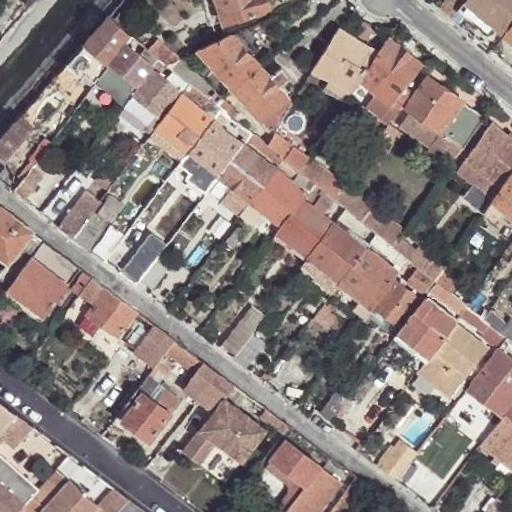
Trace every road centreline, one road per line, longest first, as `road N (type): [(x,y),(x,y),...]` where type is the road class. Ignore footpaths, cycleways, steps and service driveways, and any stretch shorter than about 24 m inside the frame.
road 1 (residential): [(424,511),(0,191)]
road 2 (residential): [(0,380),(174,511)]
road 3 (residential): [(399,0),(511,90)]
